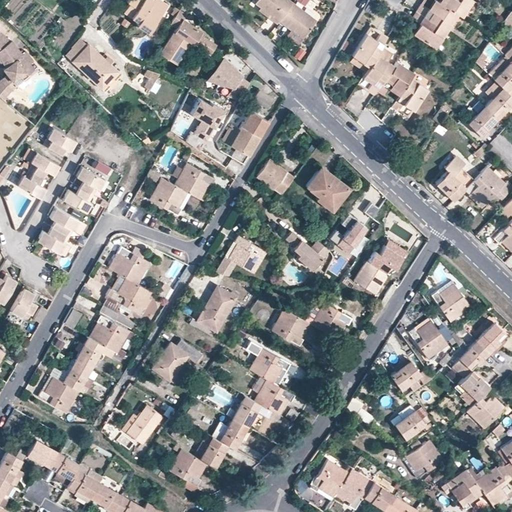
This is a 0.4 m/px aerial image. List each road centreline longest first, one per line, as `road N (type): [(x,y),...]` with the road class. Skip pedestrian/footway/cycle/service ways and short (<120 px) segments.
road 1 (residential): [(258,492),(317,430),(443,225)]
road 2 (residential): [(0,409),(101,228),(125,225),(198,250)]
road 3 (residential): [(299,89),(443,225)]
road 4 (residential): [(198,250),(299,89)]
road 5 (residential): [(105,413),(198,250)]
road 6 (residential): [(75,156),(26,238),(12,238),(0,203)]
road 7 (residential): [(204,0),(299,89)]
